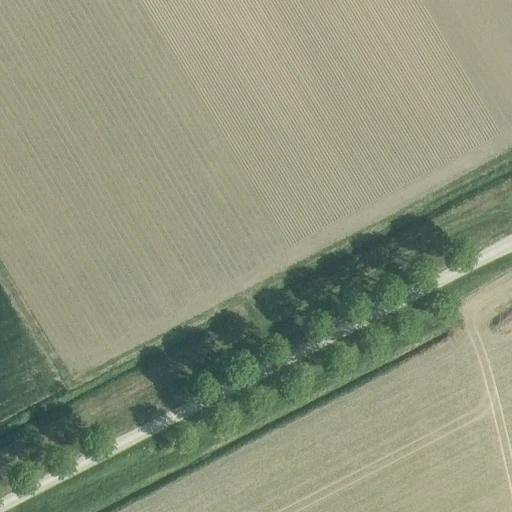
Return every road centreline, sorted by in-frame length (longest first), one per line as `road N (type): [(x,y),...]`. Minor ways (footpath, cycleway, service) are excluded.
road 1 (unclassified): [(0,505),(511,241)]
road 2 (track): [(147,430),(159,400),(261,322),(479,216),(511,217)]
